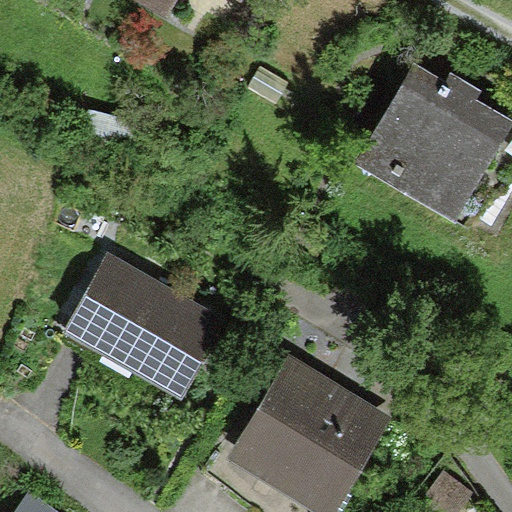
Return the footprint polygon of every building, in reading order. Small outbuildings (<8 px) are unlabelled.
[(151,0),(167,9),(171,0),(234,0),(238,2),(238,0),(151,0)] [(443,67),(415,51),(357,149),(453,205),(510,107),(475,87),(482,74),(450,56),(443,67)] [(112,253),(72,321),(182,387),(201,354),(223,319),(112,253)] [(329,374),(292,350),(210,467),(270,511),(318,511),(390,412),(329,374)] [(8,511),(60,511),(28,487),(8,511)]
